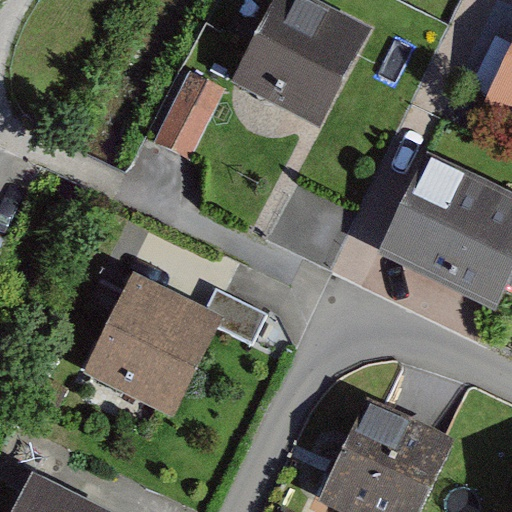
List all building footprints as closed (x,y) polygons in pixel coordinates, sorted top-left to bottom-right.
[(381,16),(350,0),(268,0),(232,69),(319,114),(327,119),(381,16)] [(511,123),(511,39),(477,105),(511,123)] [(223,96),(192,79),(157,145),(174,154),(189,162),(223,96)] [(500,321),(511,295),(511,194),(432,157),(381,265),(500,321)] [(219,306),(127,262),(79,360),(171,404),(219,306)] [(430,511),(443,485),(350,444),(319,511),(430,511)] [(121,511),(125,506),(28,458),(1,511),(121,511)]
